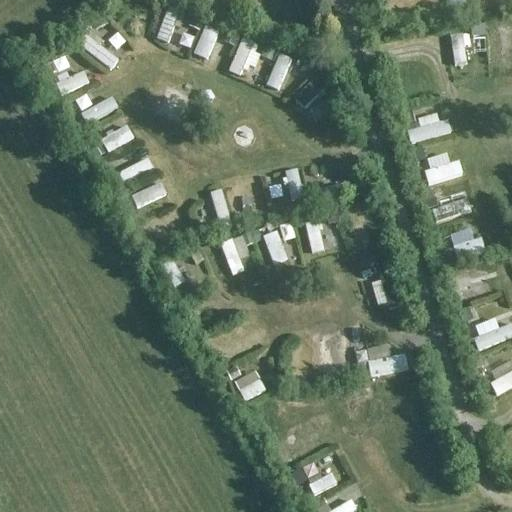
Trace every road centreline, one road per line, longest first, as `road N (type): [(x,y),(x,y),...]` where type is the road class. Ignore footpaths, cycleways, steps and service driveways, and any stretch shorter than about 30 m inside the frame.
road 1 (track): [(377,146),(338,157),(299,155),(275,125),(161,68),(140,67),(127,79),(128,99),(176,171),(191,177)]
road 2 (track): [(411,511),(400,510),(345,449),(330,404),(286,407)]
road 3 (track): [(438,341),(392,337),(351,305),(274,332)]
road 4 (track): [(354,55),(425,54),(447,73),(449,90),(511,96)]
